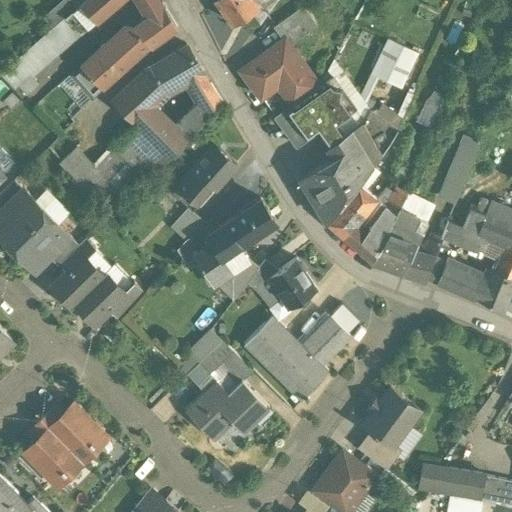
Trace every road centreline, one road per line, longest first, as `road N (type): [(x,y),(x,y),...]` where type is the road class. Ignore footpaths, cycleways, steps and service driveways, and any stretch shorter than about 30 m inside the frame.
road 1 (residential): [(416,292),(353,264),(310,220),(182,0)]
road 2 (residential): [(416,292),(256,511)]
road 3 (residential): [(58,348),(226,511)]
